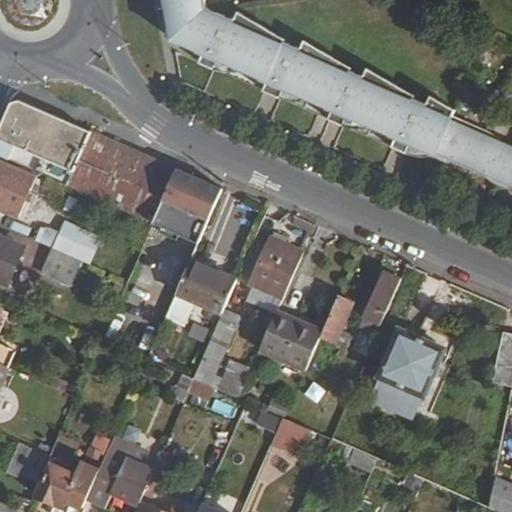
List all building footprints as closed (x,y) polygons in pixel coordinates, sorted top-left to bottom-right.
[(177,0),(178,2),(181,20),(172,40),(203,54),(206,47),(182,36),(189,18),(219,13),(207,7),(205,0),(177,0)] [(364,76),(351,70),(301,48),(285,42),(235,20),(219,13),(189,18),(182,36),(206,47),(203,54),(243,71),(268,82),(436,155),(437,152),(451,120),(452,116),(455,110),(431,96),(426,104),(414,98),(364,76)] [(242,72),(243,71),(203,54),(200,63),(219,71),(225,73),(236,73),(240,72),(242,72)] [(434,155),(436,155),(268,82),(264,91),(408,154),(409,154),(413,156),(414,156),(418,157),(427,157),(429,156),(432,156),(434,155)] [(11,104),(0,130),(0,153),(70,184),(92,130),(22,99),(11,104)] [(469,169),(486,131),(452,116),(451,120),(437,152),(452,159),(451,161),(469,169)] [(92,130),(70,184),(154,221),(178,167),(92,130)] [(511,146),(499,141),(496,138),(494,137),(492,134),(486,131),(469,169),(487,177),(488,174),(499,179),(511,149),(511,146)] [(511,149),(499,179),(510,184),(509,187),(511,188),(511,149)] [(5,161),(0,173),(0,206),(20,215),(38,176),(5,161)] [(178,167),(154,221),(154,222),(201,242),(225,188),(178,167)] [(42,225),(36,239),(53,247),(60,231),(42,225)] [(0,235),(0,278),(11,283),(19,264),(6,258),(14,241),(0,235)] [(270,238),(250,283),(285,299),(305,253),(270,238)] [(56,248),(44,274),(74,287),(85,260),(56,248)] [(193,259),(176,296),(223,317),(240,280),(193,259)] [(84,271),(79,282),(99,292),(104,280),(84,271)] [(388,271),(364,326),(380,333),(404,277),(388,271)] [(345,287),(325,332),(324,336),(350,347),(354,337),(351,331),(344,328),(359,293),(345,287)] [(244,315),(228,308),(196,378),(213,386),(244,315)] [(279,312),(263,349),(309,370),(324,336),(325,332),(279,312)] [(202,343),(208,329),(191,322),(186,336),(202,343)] [(402,331),(371,401),(416,421),(446,351),(453,337),(425,325),(419,339),(402,331)] [(511,335),(506,334),(496,382),(511,386),(511,335)] [(0,342),(0,361),(10,366),(17,350),(0,342)] [(0,395),(12,367),(10,366),(0,361),(0,395)] [(221,389),(241,398),(250,378),(229,369),(221,389)] [(172,406),(200,411),(202,399),(187,396),(190,377),(179,375),(172,406)] [(215,397),(210,409),(234,418),(238,406),(215,397)] [(285,417),(273,443),(276,443),(287,418),(285,417)] [(287,418),(276,443),(303,455),(314,429),(287,418)] [(7,466),(29,476),(39,452),(17,443),(7,466)] [(158,463),(154,472),(141,501),(145,504),(141,511),(186,511),(187,511),(182,508),(180,511),(173,508),(171,511),(166,511),(149,504),(162,476),(165,477),(176,453),(165,448),(158,463)] [(356,448),(350,461),(373,471),(379,458),(356,448)] [(99,471),(88,497),(106,505),(113,490),(138,501),(152,472),(154,472),(158,463),(153,460),(148,469),(108,451),(99,471)] [(52,462),(38,494),(64,506),(67,501),(83,507),(88,497),(99,471),(83,463),(78,473),(52,462)] [(511,511),(511,485),(495,478),(483,508),(492,511),(511,511)] [(18,484),(8,505),(23,511),(26,511),(36,492),(18,484)] [(217,511),(195,503),(191,511),(217,511)]
